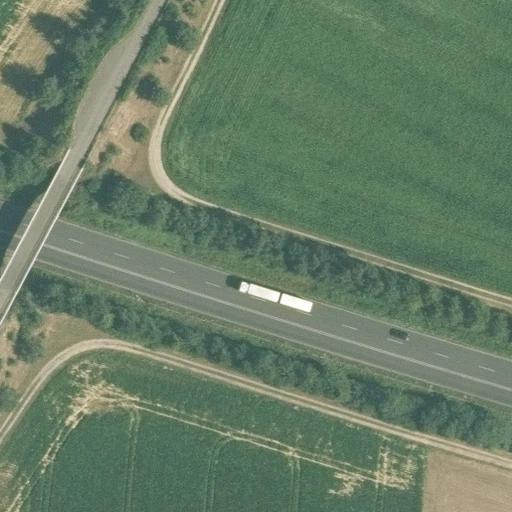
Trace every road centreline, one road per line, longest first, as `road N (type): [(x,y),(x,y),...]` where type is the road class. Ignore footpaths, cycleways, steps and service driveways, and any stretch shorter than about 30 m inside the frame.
road 1 (track): [(223,0),(151,156),(159,190),(511,300)]
road 2 (track): [(511,467),(132,349),(81,344),(53,364),(0,433)]
road 3 (trunk): [(0,223),(511,384)]
road 4 (track): [(155,0),(71,155)]
road 5 (track): [(2,296),(71,155)]
